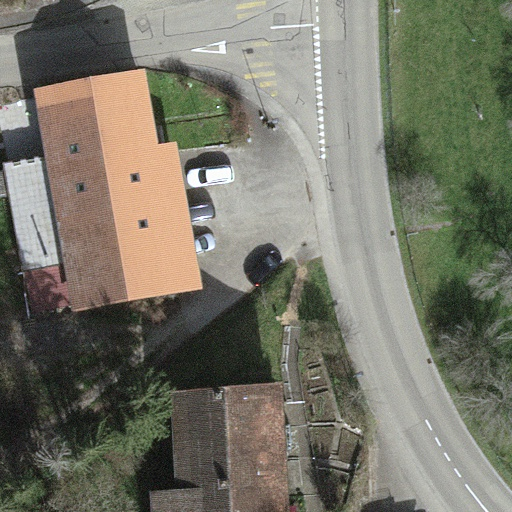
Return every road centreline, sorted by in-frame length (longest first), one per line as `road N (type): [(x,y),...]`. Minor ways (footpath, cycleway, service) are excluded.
road 1 (primary): [(487,511),(417,404),(374,290),(357,193),(346,28)]
road 2 (track): [(357,193),(286,231),(205,312),(71,394),(0,412)]
road 3 (unclassified): [(0,65),(346,28)]
